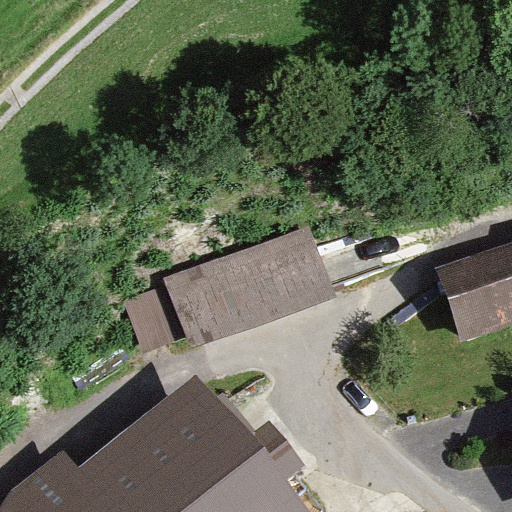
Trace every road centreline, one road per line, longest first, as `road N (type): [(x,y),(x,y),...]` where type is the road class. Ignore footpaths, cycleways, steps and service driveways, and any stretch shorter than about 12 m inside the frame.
road 1 (track): [(13,511),(35,479),(125,416),(241,370),(314,380)]
road 2 (track): [(511,240),(483,247),(402,296),(314,380)]
road 3 (track): [(152,0),(0,143)]
road 4 (track): [(314,380),(396,473),(449,511)]
